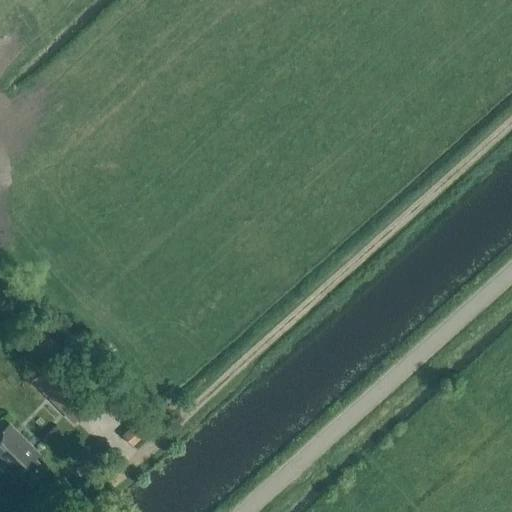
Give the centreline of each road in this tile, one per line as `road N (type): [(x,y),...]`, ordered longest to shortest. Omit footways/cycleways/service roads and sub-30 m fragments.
road 1 (unclassified): [(156,433),(511,118)]
road 2 (unclassified): [(246,511),(511,273)]
